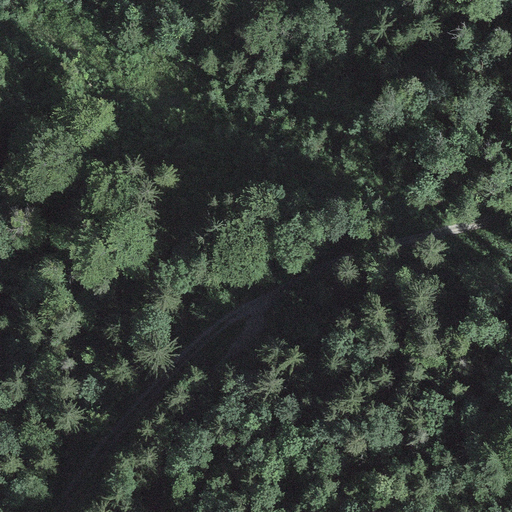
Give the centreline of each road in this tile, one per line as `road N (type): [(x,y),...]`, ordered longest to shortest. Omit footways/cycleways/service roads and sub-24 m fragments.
road 1 (track): [(60,511),(139,404),(234,315),(296,285)]
road 2 (track): [(296,285),(367,248),(511,211)]
